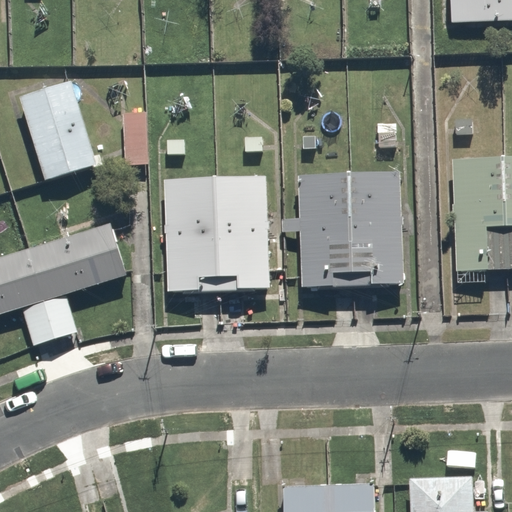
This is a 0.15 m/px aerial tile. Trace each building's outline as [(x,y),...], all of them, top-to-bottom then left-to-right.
[(511,0),(452,0),(453,23),(511,21),(511,0)] [(69,83),(24,97),(52,186),(98,171),(69,83)] [(152,116),(126,118),(129,163),(155,161),(152,116)] [(511,161),(462,162),(465,279),(511,277),(511,161)] [(403,178),(303,181),(307,298),(407,295),(403,178)] [(272,180),(169,181),(171,298),(274,296),(272,180)] [(0,323),(21,317),(32,352),(82,336),(71,301),(134,282),(117,229),(0,265),(0,323)] [(489,511),(488,478),(410,481),(410,511),(489,511)] [(377,511),(377,487),(282,489),(282,511),(377,511)]
